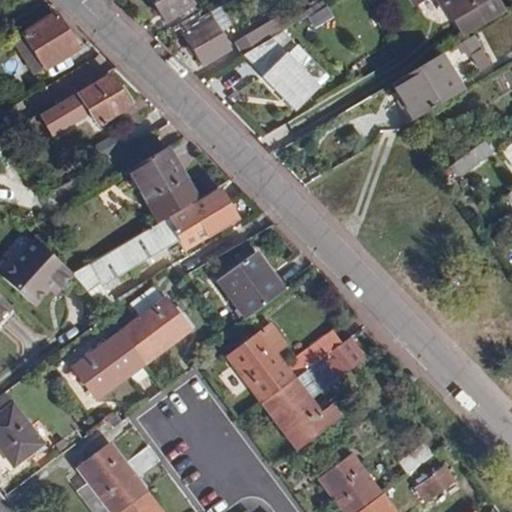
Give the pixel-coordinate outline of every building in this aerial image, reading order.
[(195,4),(191,0),(150,0),(166,22),(195,4)] [(423,0),(440,0),(452,19),(483,0),(414,0),(416,4),(423,0)] [(203,16),(180,29),(203,66),(230,50),(221,33),(229,28),(218,7),(203,16)] [(311,29),(331,19),(325,7),(305,17),(311,29)] [(31,50),(43,70),(76,49),(55,14),(12,39),(21,55),(31,50)] [(272,39),(284,32),(276,18),(235,42),(244,56),(272,39)] [(473,36),(463,43),(470,55),(481,48),(473,36)] [(244,56),(242,57),(295,111),(318,87),(297,66),(288,56),(272,39),(244,56)] [(414,121),(463,90),(440,55),(392,84),(414,121)] [(214,81),(222,97),(247,84),(242,75),(249,71),(245,64),(214,81)] [(129,107),(108,72),(77,91),(84,103),(97,126),(129,107)] [(492,152),(483,141),(451,165),(460,177),(492,152)] [(188,182),(168,148),(127,171),(147,205),(188,182)] [(198,203),(196,200),(72,274),(101,308),(111,302),(103,286),(178,240),(184,248),(233,219),(227,209),(232,206),(221,189),(198,203)] [(70,273),(33,238),(1,274),(31,302),(46,286),(52,279),(59,285),(70,273)] [(245,319),(284,291),(255,253),(217,282),(245,319)] [(119,332),(144,364),(188,331),(156,286),(130,304),(140,317),(119,332)] [(0,296),(0,318),(11,307),(0,296)] [(226,356),(261,403),(294,379),(274,352),(285,345),(270,324),(226,356)] [(299,375),(341,343),(331,331),(289,362),(299,375)] [(97,399),(144,364),(119,332),(110,339),(72,367),(97,399)] [(364,358),(349,337),(341,343),(299,375),(294,379),(261,403),(296,450),(339,417),(330,405),(320,412),(310,399),(364,358)] [(42,444),(4,392),(0,395),(0,449),(12,466),(42,444)] [(407,475),(433,455),(424,443),(398,463),(407,475)] [(156,456),(149,446),(125,463),(111,444),(101,451),(93,457),(78,468),(110,511),(115,511),(146,490),(136,477),(160,461),(156,456)] [(317,480),(341,511),(357,511),(381,494),(352,455),(317,480)] [(424,501),(453,481),(443,468),(415,488),(424,501)] [(162,511),(146,490),(115,511),(162,511)] [(394,511),(381,494),(357,511),(394,511)]
